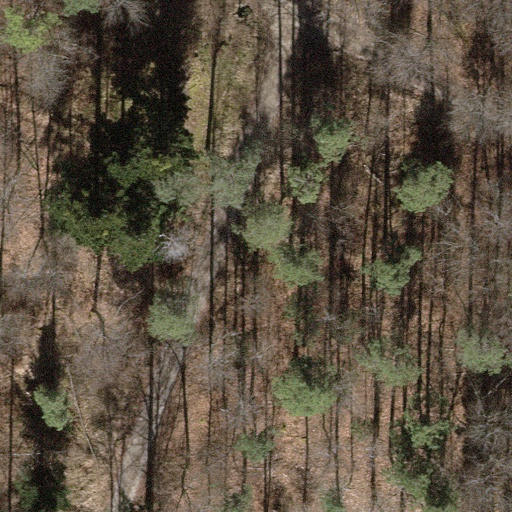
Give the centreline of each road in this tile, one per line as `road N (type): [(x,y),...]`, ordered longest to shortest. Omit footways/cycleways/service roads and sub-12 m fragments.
road 1 (track): [(107,511),(291,0)]
road 2 (track): [(326,0),(447,89),(511,114)]
